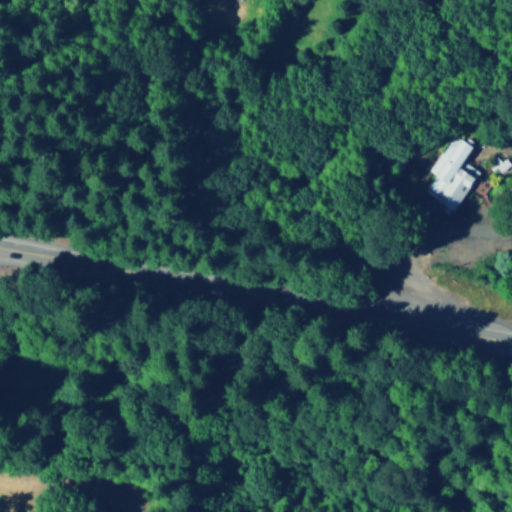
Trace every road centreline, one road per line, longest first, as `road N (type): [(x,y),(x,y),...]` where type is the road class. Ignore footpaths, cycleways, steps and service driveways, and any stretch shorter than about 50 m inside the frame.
road 1 (trunk): [(348,306),(0,246)]
road 2 (trunk): [(511,337),(348,306)]
